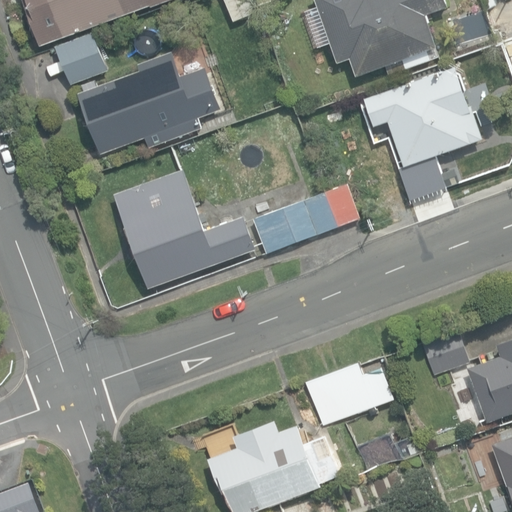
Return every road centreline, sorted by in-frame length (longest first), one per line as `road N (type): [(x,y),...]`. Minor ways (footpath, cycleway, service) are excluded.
road 1 (residential): [(511,222),(69,392)]
road 2 (residential): [(0,202),(69,392)]
road 3 (residential): [(69,392),(113,511)]
